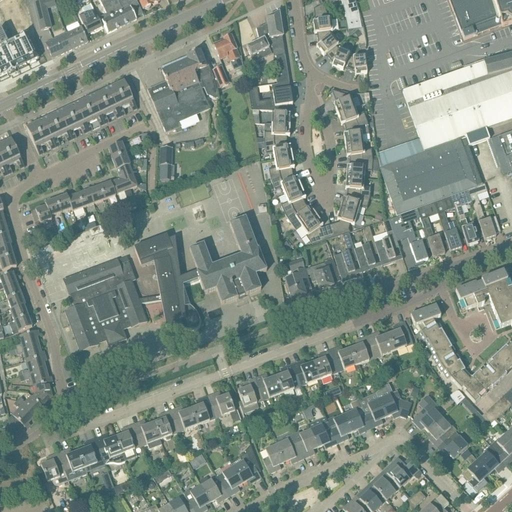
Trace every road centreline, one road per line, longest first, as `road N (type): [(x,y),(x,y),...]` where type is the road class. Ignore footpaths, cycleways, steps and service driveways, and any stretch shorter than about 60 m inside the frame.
road 1 (residential): [(353,324),(93,412),(78,396),(32,257),(21,192),(33,174)]
road 2 (tertiary): [(5,104),(223,0)]
road 3 (residential): [(309,71),(312,174),(320,185),(328,179),(322,115)]
road 4 (residential): [(385,447),(336,462),(243,511)]
road 5 (residential): [(33,174),(146,116)]
